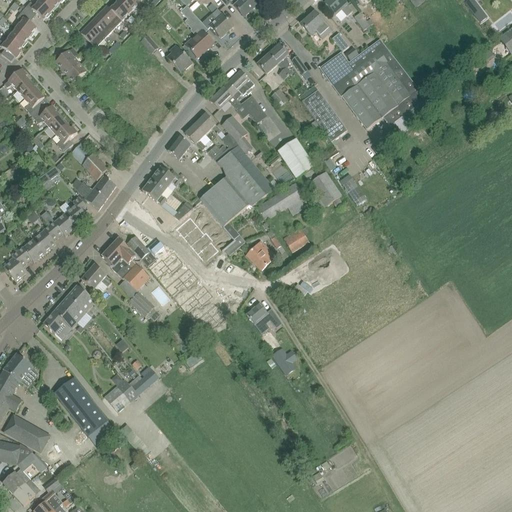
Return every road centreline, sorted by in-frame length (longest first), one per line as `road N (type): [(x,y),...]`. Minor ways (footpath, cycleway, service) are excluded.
road 1 (track): [(399,511),(258,287)]
road 2 (tertiary): [(144,168),(199,95),(301,0)]
road 3 (residential): [(144,168),(94,128),(34,59),(78,0)]
road 4 (tertiary): [(17,310),(115,208)]
